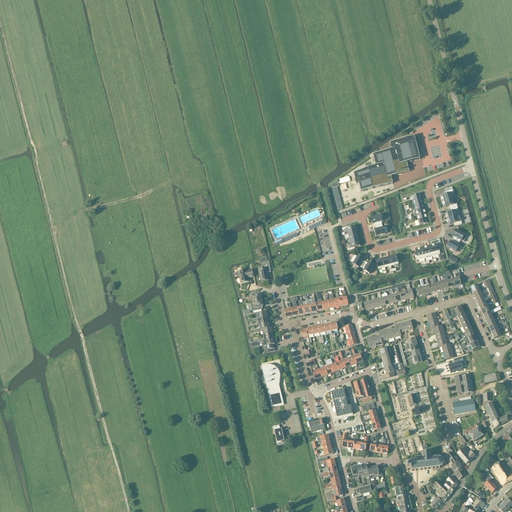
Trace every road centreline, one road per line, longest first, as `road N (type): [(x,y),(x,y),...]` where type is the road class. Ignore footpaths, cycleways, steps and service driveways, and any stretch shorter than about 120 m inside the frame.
road 1 (track): [(127,511),(0,23)]
road 2 (residential): [(470,167),(429,185),(434,236),(375,250),(361,215)]
road 3 (unclassified): [(470,167),(428,0)]
road 4 (residential): [(395,461),(369,371),(317,395)]
road 5 (unclassified): [(511,309),(470,167)]
